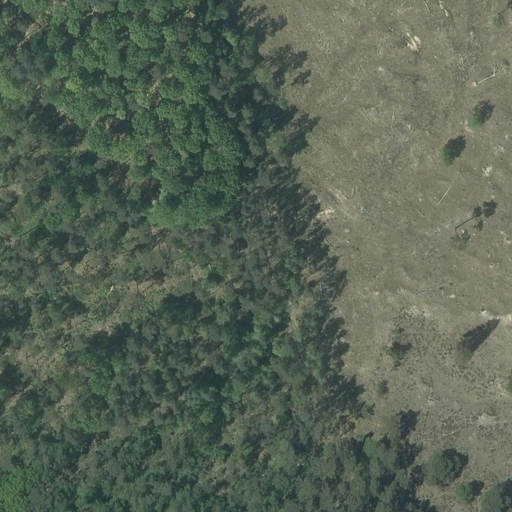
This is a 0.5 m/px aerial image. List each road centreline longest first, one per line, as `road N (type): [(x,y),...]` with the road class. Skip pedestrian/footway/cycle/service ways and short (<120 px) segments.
road 1 (track): [(0,37),(84,120),(296,270),(359,511)]
road 2 (track): [(177,0),(192,22),(214,107),(234,132),(322,183),(360,216),(396,283),(431,385),(418,487),(438,511)]
